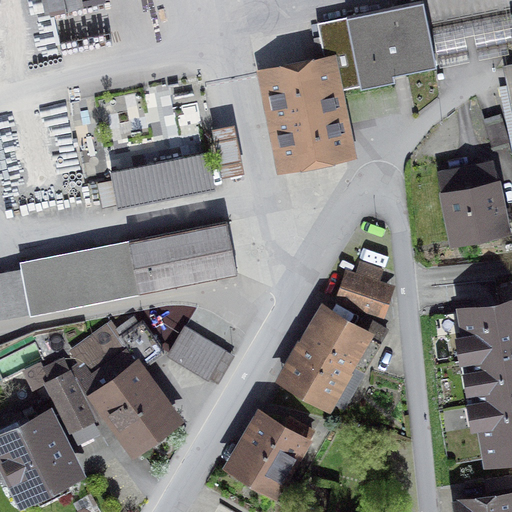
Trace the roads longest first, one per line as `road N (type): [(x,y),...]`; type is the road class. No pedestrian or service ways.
road 1 (residential): [(167,511),(288,303),(394,160)]
road 2 (residential): [(394,160),(432,511)]
road 3 (unknown): [(216,0),(288,303)]
road 4 (residential): [(394,160),(443,102),(494,75)]
